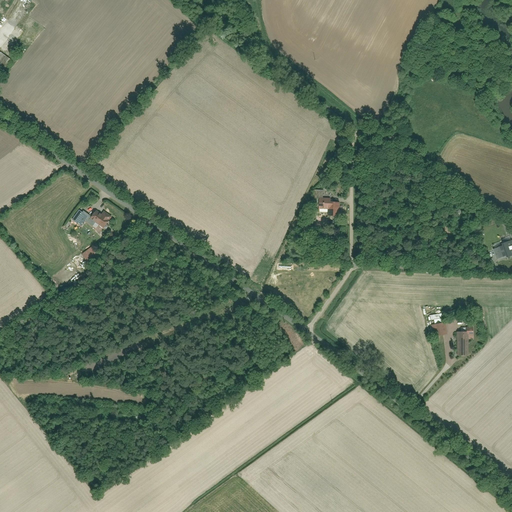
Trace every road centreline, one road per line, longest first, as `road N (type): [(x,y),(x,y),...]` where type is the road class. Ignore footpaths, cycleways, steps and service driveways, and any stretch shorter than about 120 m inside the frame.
road 1 (unclassified): [(0,118),(306,333)]
road 2 (unclassified): [(236,0),(257,51),(354,140),(351,266)]
road 3 (unclassified): [(306,333),(511,493)]
road 4 (unclassified): [(351,266),(511,273)]
